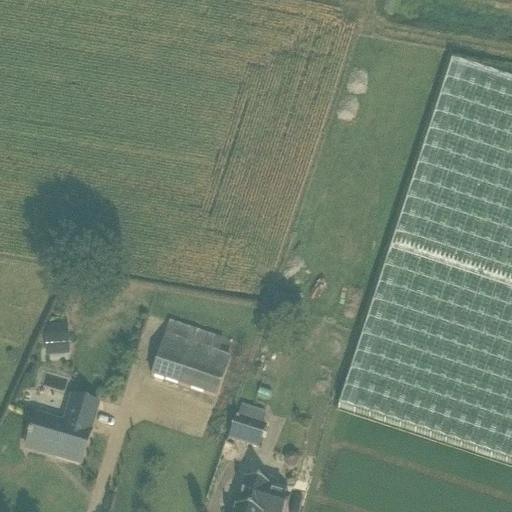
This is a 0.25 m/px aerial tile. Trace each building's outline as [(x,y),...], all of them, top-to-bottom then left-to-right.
[(511,84),(451,64),(338,408),(511,465),(511,84)] [(230,358),(218,354),(223,340),(170,323),(150,378),(215,402),(230,358)] [(44,338),(45,349),(69,347),(68,336),(44,338)] [(28,447),(57,455),(56,458),(80,466),(90,433),(88,433),(96,406),(71,398),(63,425),(36,416),(26,449),(27,450),(28,447)] [(242,405),(230,441),(256,451),(264,431),(261,429),(267,414),(242,405)] [(236,509),(235,511),(286,511),(290,499),(268,493),(270,487),(246,480),(237,509),(236,509)]
